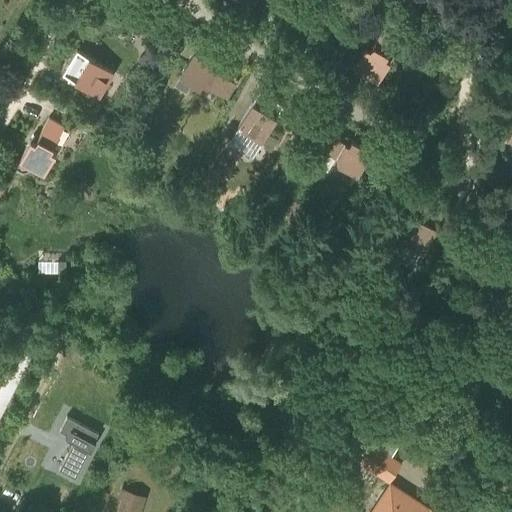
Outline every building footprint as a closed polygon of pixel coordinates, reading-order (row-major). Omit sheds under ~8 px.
[(386,56),(400,31),(385,22),(374,41),(369,38),(354,63),(378,78),(390,58),(386,56)] [(100,93),(114,69),(77,47),(63,71),(100,93)] [(227,95),(236,80),(217,69),(220,64),(195,49),(180,74),(200,85),(202,81),(227,95)] [(261,139),(283,102),(259,88),(237,124),(261,139)] [(51,149),(65,124),(49,115),(39,135),(34,132),(20,158),(45,172),(56,152),(51,149)] [(343,138),(324,126),(315,142),(340,157),(337,161),(357,173),(371,148),(346,133),(343,138)] [(423,250),(443,212),(417,199),(398,237),(423,250)] [(58,259),(58,271),(65,271),(66,259),(58,259)] [(0,416),(36,344),(8,330),(0,346),(0,416)] [(364,400),(340,408),(344,419),(370,410),(366,399),(364,400)] [(112,416),(84,401),(63,442),(91,456),(112,416)] [(399,440),(378,427),(357,461),(388,481),(401,461),(391,454),(399,440)] [(139,511),(145,495),(120,487),(117,497),(120,498),(115,511),(139,511)] [(427,511),(391,488),(374,511),(432,511),(428,509),(427,511)]
